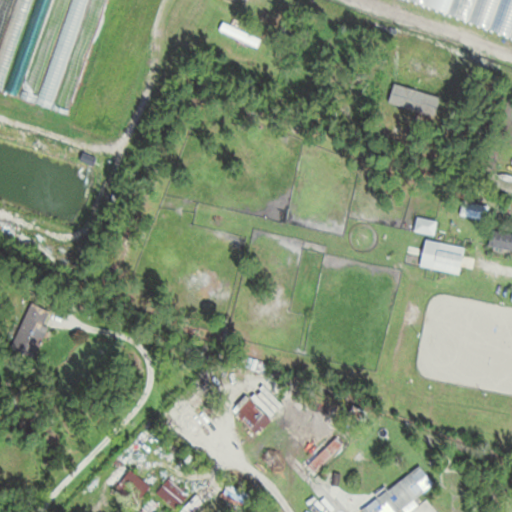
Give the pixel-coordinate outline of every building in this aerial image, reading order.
[(0,0),(0,90),(69,111),(101,8),(87,3),(88,0),(0,0)] [(511,0),(424,0),(511,27),(511,0)] [(260,41),(224,21),(220,29),(256,49),(260,41)] [(443,66),(412,53),(405,68),(436,82),(443,66)] [(460,215),(486,221),(489,206),(463,201),(460,215)] [(414,232),(435,235),(437,220),(417,217),(414,232)] [(489,246),(511,250),(511,234),(492,231),(489,246)] [(465,247),(425,240),(420,268),(460,275),(465,247)] [(49,327),(43,324),(49,312),(31,303),(11,344),(35,356),(49,327)] [(266,421),(263,417),(265,415),(250,399),(236,412),(255,432),(266,421)] [(399,511),(436,487),(422,466),(358,511),(399,511)] [(114,490),(134,506),(150,487),(131,470),(114,490)] [(187,494),(169,479),(157,494),(174,509),(187,494)]
